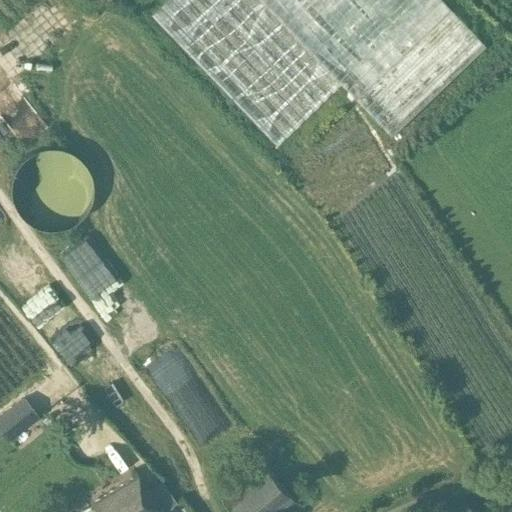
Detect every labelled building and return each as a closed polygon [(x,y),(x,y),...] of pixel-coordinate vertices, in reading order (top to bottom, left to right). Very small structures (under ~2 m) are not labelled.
[(165,0),(150,15),(275,145),(340,83),(261,0),(165,0)] [(261,0),(340,83),(389,134),(484,44),(441,0),(261,0)] [(93,193),(93,188),(92,179),(90,171),(86,164),(80,157),(74,153),(66,150),(58,147),(52,147),(44,148),(36,151),(28,155),(23,160),(18,166),(15,173),(13,180),(12,188),(13,195),(16,204),(19,211),(25,217),(32,223),(39,226),(48,228),(55,228),(62,227),(70,224),(77,220),(82,215),(87,209),(91,201),(93,193)] [(0,414),(0,431),(6,440),(39,415),(25,396),(0,414)] [(220,501),(229,511),(279,511),(293,501),(263,465),(220,501)] [(95,511),(162,511),(167,509),(176,503),(172,497),(158,506),(137,474),(90,504),(95,511)]
